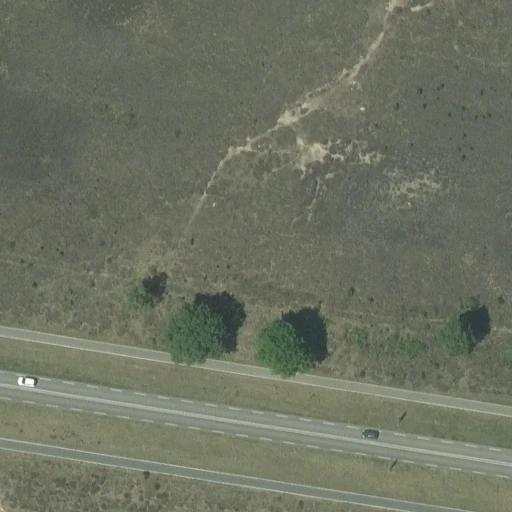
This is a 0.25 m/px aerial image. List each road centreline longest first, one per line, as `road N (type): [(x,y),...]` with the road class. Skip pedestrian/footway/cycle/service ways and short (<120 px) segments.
road 1 (track): [(511,339),(0,255)]
road 2 (primary): [(511,465),(0,385)]
